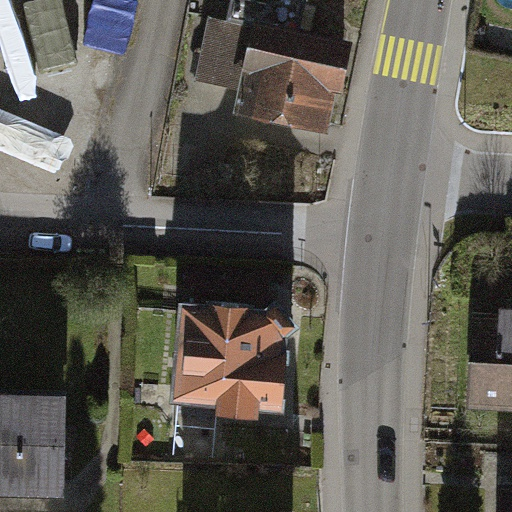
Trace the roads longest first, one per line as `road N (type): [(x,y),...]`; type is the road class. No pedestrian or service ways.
road 1 (residential): [(388,201),(286,235),(0,219)]
road 2 (tertiary): [(388,201),(368,404),(371,511)]
road 3 (tertiary): [(420,0),(388,201)]
road 4 (residential): [(388,201),(465,184),(511,187)]
